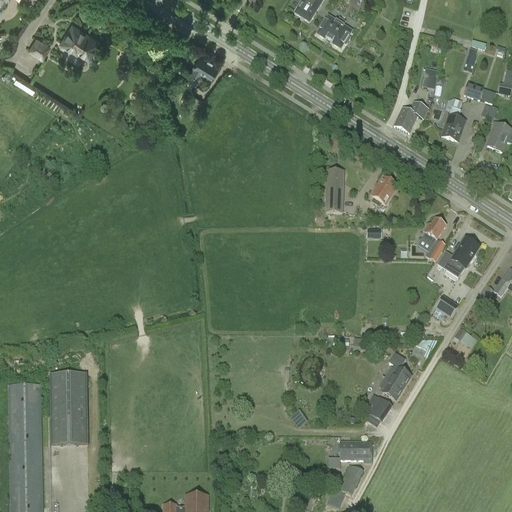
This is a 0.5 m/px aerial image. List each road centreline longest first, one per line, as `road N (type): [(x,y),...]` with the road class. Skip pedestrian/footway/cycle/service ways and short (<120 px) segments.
road 1 (primary): [(511,224),(160,0)]
road 2 (unclassified): [(348,511),(511,236)]
road 3 (track): [(378,138),(396,109),(422,0)]
